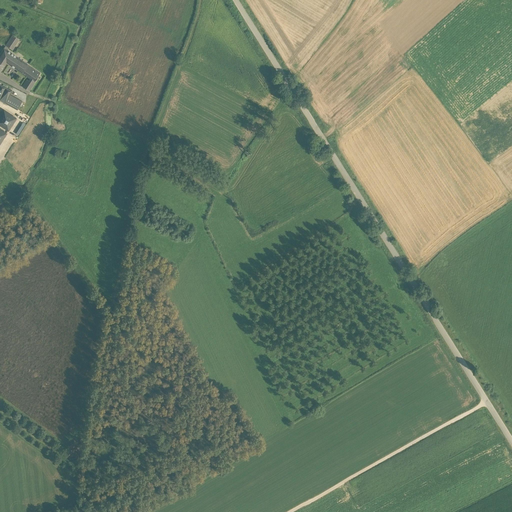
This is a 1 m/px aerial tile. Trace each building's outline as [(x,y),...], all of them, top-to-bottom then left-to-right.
[(5,45),(12,50),(19,39),(12,35),(5,45)] [(22,86),(29,91),(35,82),(35,81),(40,73),(27,64),(27,63),(3,48),(0,52),(0,70),(6,62),(27,77),(22,86)] [(5,103),(17,110),(22,101),(9,94),(11,91),(0,84),(0,99),(5,103)] [(0,114),(0,125),(9,131),(17,118),(3,109),(0,114)] [(68,152),(55,149),(53,156),(67,159),(68,152)]
